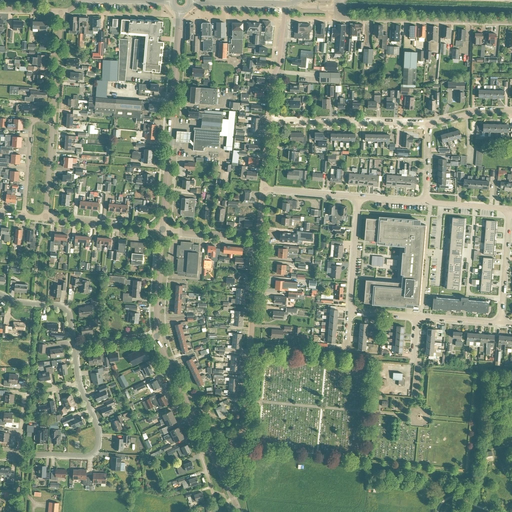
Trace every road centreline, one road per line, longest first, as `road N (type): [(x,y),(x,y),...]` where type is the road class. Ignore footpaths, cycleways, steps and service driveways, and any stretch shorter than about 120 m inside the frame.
road 1 (secondary): [(162,229),(178,20)]
road 2 (residential): [(244,430),(259,236)]
road 3 (residential): [(511,22),(345,19),(339,0)]
road 4 (residential): [(427,123),(269,120)]
road 5 (residential): [(19,453),(94,451),(98,433),(78,382)]
road 6 (residential): [(23,216),(30,120),(54,121)]
